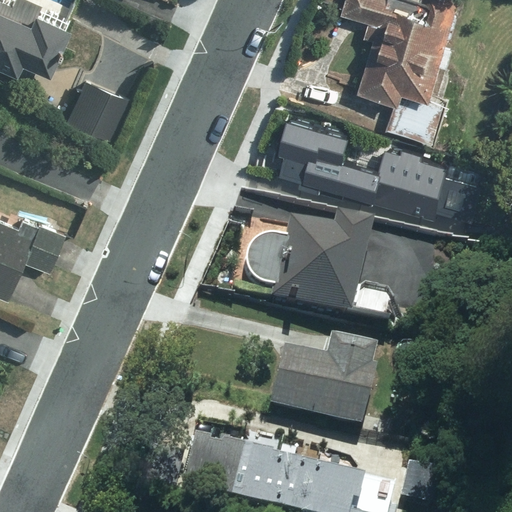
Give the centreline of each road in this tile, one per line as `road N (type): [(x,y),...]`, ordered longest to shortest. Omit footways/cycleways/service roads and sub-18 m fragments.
road 1 (residential): [(24,511),(255,0)]
road 2 (unknown): [(0,156),(153,224)]
